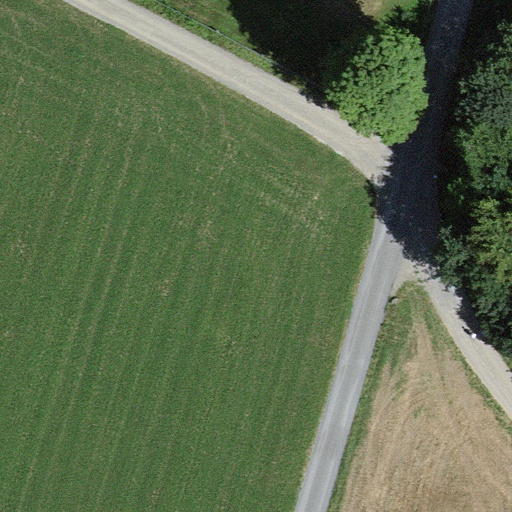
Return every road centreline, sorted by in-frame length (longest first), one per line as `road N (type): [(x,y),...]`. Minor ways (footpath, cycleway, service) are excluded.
road 1 (unclassified): [(310,511),(399,219),(454,0)]
road 2 (track): [(409,175),(77,0)]
road 3 (track): [(511,398),(399,219)]
